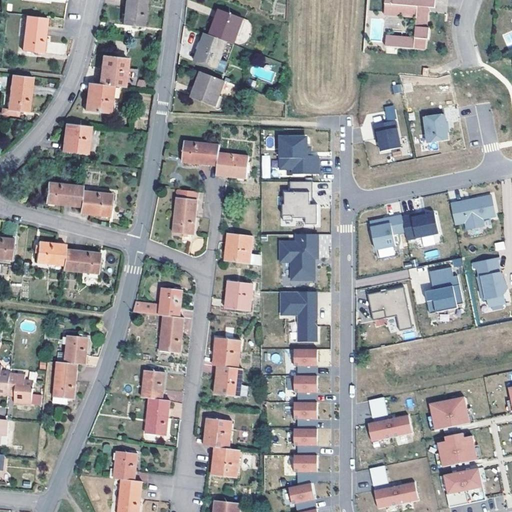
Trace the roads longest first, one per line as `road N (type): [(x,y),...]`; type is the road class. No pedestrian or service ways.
road 1 (residential): [(48,503),(101,388),(137,244)]
road 2 (residential): [(137,244),(175,0)]
road 3 (residential): [(182,509),(206,269)]
road 4 (residential): [(93,0),(57,110),(0,171)]
road 5 (residential): [(346,511),(344,351)]
road 6 (residential): [(350,200),(344,351)]
road 7 (residential): [(495,170),(350,200)]
road 8 (residential): [(137,244),(0,208)]
road 9 (track): [(122,322),(0,306)]
